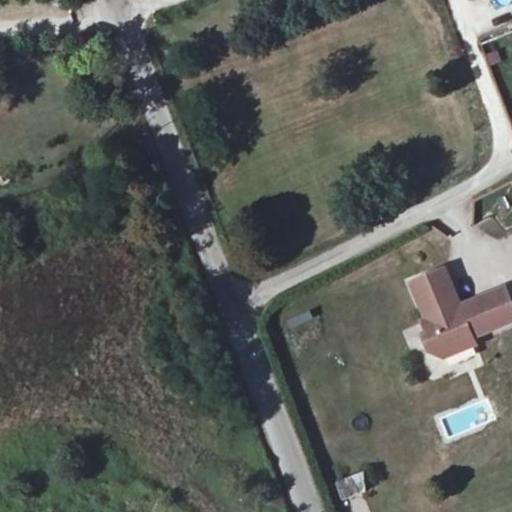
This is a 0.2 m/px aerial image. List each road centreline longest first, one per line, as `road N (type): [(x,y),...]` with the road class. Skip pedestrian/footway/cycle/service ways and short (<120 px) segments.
road 1 (unclassified): [(231,311),(119,0)]
road 2 (residential): [(231,311),(511,163)]
road 3 (unclassified): [(307,511),(231,311)]
road 4 (track): [(508,165),(507,122),(462,0)]
